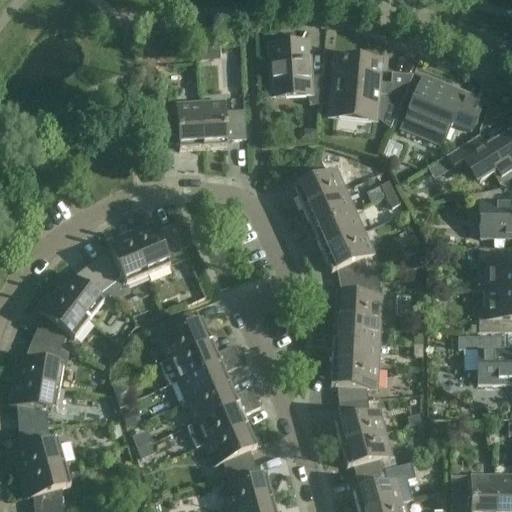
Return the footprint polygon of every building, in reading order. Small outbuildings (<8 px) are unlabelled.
[(306,49),(269,51),(272,99),(307,97),(308,109),(319,108),(322,79),(308,80),(306,49)] [(198,63),(209,63),(209,50),(198,51),(198,63)] [(333,60),(331,84),(337,85),(334,117),(375,121),(377,97),(378,86),(374,86),(375,68),(358,67),(358,62),(333,60)] [(388,98),(388,107),(398,112),(405,94),(411,81),(412,78),(410,78),(409,82),(399,80),(400,77),(390,76),(389,87),(388,98)] [(414,98),(400,134),(441,151),(450,129),(469,136),(482,105),(481,105),(479,109),(449,97),(451,92),(422,80),(420,85),(414,98)] [(411,81),(405,94),(414,98),(420,85),(411,81)] [(243,114),(224,115),(223,103),(200,105),(202,153),(226,152),(225,145),(245,143),(243,114)] [(158,148),(178,147),(178,154),(202,153),(200,105),(175,106),(176,118),(156,119),(158,148)] [(494,122),(497,114),(488,110),(478,134),(481,136),(496,126),(494,122)] [(475,188),(491,178),(495,185),(511,174),(511,131),(485,149),(478,139),(444,160),(452,172),(461,166),(475,188)] [(303,133),(298,138),(298,144),(315,144),(315,133),(303,133)] [(324,154),(321,162),(326,163),(331,160),(332,156),(324,154)] [(336,172),(325,177),(320,165),(293,177),(298,189),(292,192),(301,212),(345,193),(336,172)] [(393,196),(387,185),(379,189),(384,200),(393,196)] [(501,192),(470,199),(470,206),(478,206),(478,243),(493,243),(493,252),(504,252),(504,243),(511,242),(511,205),(501,205),(501,192)] [(310,233),(355,214),(345,193),(301,212),(310,233)] [(393,196),(384,200),(391,212),(399,208),(393,196)] [(320,254),(364,234),(355,214),(310,233),(320,254)] [(168,270),(165,262),(184,255),(172,227),(154,235),(151,228),(129,237),(147,280),(168,270)] [(363,262),(374,257),(364,234),(320,254),(330,277),(335,274),(337,285),(367,280),(363,262)] [(147,280),(129,237),(107,247),(109,253),(90,267),(108,291),(121,281),(124,289),(147,280)] [(511,252),(504,252),(493,252),(477,252),(477,265),(483,265),(483,295),(511,294),(511,252)] [(412,259),(408,264),(409,270),(418,268),(417,258),(412,259)] [(108,291),(90,267),(71,281),(66,278),(52,296),(88,324),(102,306),(95,300),(108,291)] [(334,297),(333,320),(381,323),(382,300),(379,300),(377,278),(367,280),(337,285),(340,298),(334,297)] [(477,329),(470,329),(470,337),(477,337),(511,336),(511,294),(483,295),(483,324),(477,324),(477,329)] [(37,315),(42,319),(32,341),(60,353),(66,338),(73,343),(88,324),(52,296),(37,315)] [(162,327),(146,333),(149,339),(156,336),(159,342),(159,343),(168,364),(210,346),(201,324),(194,327),(189,315),(162,327)] [(381,323),(333,320),(331,344),(379,347),(381,323)] [(421,336),(413,335),(413,348),(422,348),(422,336),(421,336)] [(504,340),(457,340),(457,354),(476,353),(476,389),(511,388),(511,353),(504,353),(504,340)] [(60,353),(32,341),(23,363),(17,362),(13,385),(58,392),(62,369),(54,368),(60,353)] [(379,347),(331,344),(330,366),(378,370),(379,347)] [(177,385),(237,360),(232,350),(219,356),(219,357),(215,359),(210,346),(168,364),(159,368),(168,389),(177,385)] [(422,348),(413,348),(413,361),(421,361),(422,361),(422,348)] [(227,375),(241,369),(237,360),(177,385),(186,406),(228,388),(223,375),(226,374),(227,375)] [(329,390),(336,391),(338,407),(367,404),(365,392),(377,393),(378,370),(330,366),(329,390)] [(122,383),(110,387),(114,398),(126,395),(122,383)] [(46,415),(54,416),(58,392),(13,385),(9,409),(16,410),(17,432),(47,430),(46,415)] [(194,427),(254,401),(250,392),(236,397),(237,399),(233,401),(228,388),(186,406),(194,427)] [(194,427),(185,431),(194,452),(203,448),(246,430),(240,417),(244,416),(245,417),(259,411),(254,401),(194,427)] [(339,448),(386,437),(379,414),(368,417),(367,404),(338,407),(339,424),(333,426),(339,448)] [(132,414),(121,418),(126,430),(137,425),(132,414)] [(418,418),(406,422),(408,430),(420,427),(418,418)] [(119,428),(111,430),(114,442),(122,440),(119,428)] [(19,480),(63,468),(56,443),(48,445),(47,430),(17,432),(19,454),(12,455),(19,480)] [(213,470),(222,466),(225,478),(254,468),(249,454),(255,452),(246,430),(203,448),(213,470)] [(380,462),(392,459),(386,437),(339,448),(345,472),(352,470),(355,481),(383,474),(380,462)] [(150,447),(136,453),(140,462),(154,456),(153,453),(150,447)] [(62,511),(61,495),(70,492),(63,468),(19,480),(26,504),(32,503),(32,511),(62,511)] [(223,511),(234,511),(271,502),(265,480),(258,481),(254,468),(225,478),(229,489),(218,492),(223,511)] [(358,493),(351,495),(355,511),(380,511),(404,506),(412,504),(407,486),(404,483),(400,482),(398,483),(387,486),(383,474),(355,481),(358,493)] [(449,511),(493,511),(494,478),(469,478),(470,480),(449,480),(449,511)] [(511,511),(511,478),(494,478),(493,511),(511,511)] [(273,511),(271,502),(234,511),(273,511)]
